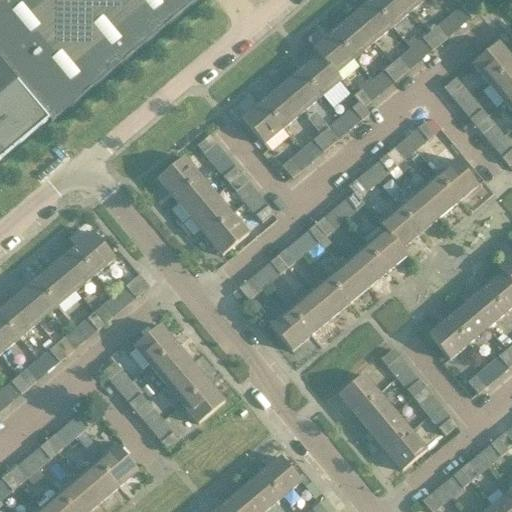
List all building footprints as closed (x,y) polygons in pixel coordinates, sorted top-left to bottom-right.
[(0,0),(0,62),(51,123),(198,0),(0,0)] [(391,29),(411,13),(399,0),(372,0),(369,3),(391,29)] [(399,0),(411,13),(426,0),(399,0)] [(460,9),(470,21),(478,14),(468,2),(460,9)] [(372,45),(391,29),(369,3),(350,19),(372,45)] [(353,61),(372,45),(350,19),(331,35),(353,61)] [(429,35),(439,47),(446,41),(436,29),(429,35)] [(312,51),(317,57),(318,57),(335,77),(335,76),(353,61),(331,35),(312,51)] [(431,53),(439,47),(429,35),(421,41),(431,53)] [(471,67),(487,86),(511,65),(511,62),(497,45),(471,67)] [(318,57),(317,57),(299,72),(321,99),(340,82),(335,76),(335,77),(318,57)] [(398,60),(391,67),(401,79),(408,72),(398,60)] [(0,160),(48,120),(0,62),(0,160)] [(503,105),(511,97),(511,65),(487,86),(503,105)] [(393,85),(401,79),(391,67),(383,73),(393,85)] [(299,72),(280,88),(302,115),(321,99),(299,72)] [(443,90),(449,98),(461,88),(455,80),(443,90)] [(261,104),(283,131),(302,115),(280,88),(261,104)] [(353,98),(358,104),(363,110),(370,104),(360,92),(353,98)] [(511,115),(511,97),(503,105),(511,115)] [(283,131),(261,104),(241,121),(263,147),(283,131)] [(368,116),(363,110),(358,104),(351,110),(361,122),(368,116)] [(469,122),(475,129),(487,119),(481,112),(469,122)] [(315,114),(307,121),(320,136),(327,130),(328,129),(315,114)] [(493,126),(487,119),(475,129),(481,136),(493,126)] [(424,124),(417,131),(427,143),(434,136),(424,124)] [(327,130),(320,136),(330,148),(337,142),(327,130)] [(322,155),(330,148),(320,136),(312,143),(322,155)] [(215,146),(209,138),(197,148),(203,156),(215,146)] [(511,150),(501,160),(507,167),(511,163),(511,150)] [(386,157),(396,169),(403,163),(393,151),(386,157)] [(388,175),(396,169),(386,157),(378,163),(388,175)] [(157,181),(173,200),(199,178),(183,159),(157,181)] [(455,161),(435,178),(457,204),(477,188),(455,161)] [(281,169),(291,181),(299,174),(289,162),(281,169)] [(223,179),(229,187),(241,177),(235,169),(223,179)] [(241,177),(229,187),(235,194),(247,184),(241,177)] [(215,197),(199,178),(173,200),(189,219),(215,197)] [(438,220),(457,204),(435,178),(417,194),(438,220)] [(347,189),(352,195),(357,201),(365,195),(355,183),(347,189)] [(419,236),(438,220),(417,194),(397,209),(419,236)] [(357,201),(352,195),(345,201),(355,213),(362,207),(357,201)] [(189,219),(205,238),(231,216),(215,197),(189,219)] [(273,215),(267,208),(255,218),(261,225),(273,215)] [(378,226),(383,232),(384,232),(400,252),(401,251),(419,236),(397,209),(378,226)] [(248,236),(231,216),(205,238),(221,258),(248,236)] [(315,227),(325,239),(332,232),(322,221),(315,227)] [(318,245),(325,239),(315,227),(308,233),(318,245)] [(365,247),(387,274),(406,258),(401,251),(400,252),(384,232),(383,232),(365,247)] [(92,234),(73,251),(95,277),(114,260),(92,234)] [(346,263),(368,290),(387,274),(365,247),(346,263)] [(73,251),(54,267),(76,293),(95,277),(73,251)] [(277,258),(287,270),(294,264),(284,252),(277,258)] [(511,257),(498,269),(503,275),(511,285),(511,257)] [(287,270),(277,258),(269,265),(279,277),(287,270)] [(346,263),(327,279),(349,306),(368,290),(346,263)] [(76,293),(54,267),(35,282),(57,309),(76,293)] [(503,275),(485,290),(505,315),(511,309),(511,285),(503,275)] [(327,279),(308,295),(330,321),(349,306),(327,279)] [(35,282),(16,298),(38,325),(57,309),(35,282)] [(125,289),(135,300),(142,294),(132,282),(125,289)] [(256,296),(246,284),(238,291),(248,303),(256,296)] [(466,306),(487,331),(505,315),(485,290),(466,306)] [(308,295),(289,311),(310,337),(330,321),(308,295)] [(38,325),(16,298),(0,311),(0,318),(19,341),(38,325)] [(447,322),(468,346),(487,331),(466,306),(447,322)] [(101,308),(94,315),(104,326),(111,320),(101,308)] [(291,354),(310,337),(289,311),(269,327),(291,354)] [(104,326),(94,315),(87,321),(97,333),(104,326)] [(0,318),(0,356),(19,341),(0,318)] [(468,346),(447,322),(428,338),(449,363),(468,346)] [(133,349),(149,368),(176,347),(159,327),(133,349)] [(63,340),(56,346),(66,358),(73,352),(63,340)] [(66,358),(56,346),(48,353),(58,365),(66,358)] [(191,366),(176,347),(149,368),(165,387),(191,366)] [(393,352),(381,362),(387,369),(399,359),(393,352)] [(508,371),(511,367),(511,361),(505,353),(497,359),(508,371)] [(120,372),(114,365),(102,375),(108,382),(120,372)] [(165,387),(181,406),(207,385),(191,366),(165,387)] [(25,372),(18,378),(28,390),(35,384),(25,372)] [(338,397),(354,417),(379,396),(363,377),(338,397)] [(20,396),(28,390),(18,378),(10,385),(20,396)] [(477,397),(484,390),(485,390),(475,378),(467,385),(477,397)] [(406,392),(412,400),(424,390),(418,382),(406,392)] [(224,404),(207,385),(181,406),(197,426),(224,404)] [(424,390),(412,400),(418,407),(430,397),(424,390)] [(128,406),(134,413),(146,403),(140,396),(128,406)] [(394,415),(379,396),(354,417),(370,435),(394,415)] [(152,411),(146,403),(134,413),(140,421),(152,411)] [(85,411),(77,417),(87,429),(95,423),(85,411)] [(410,433),(394,415),(370,435),(385,454),(410,433)] [(456,428),(450,420),(438,430),(444,438),(456,428)] [(426,453),(410,433),(385,454),(401,473),(426,453)] [(172,434),(160,444),(166,452),(178,442),(172,434)] [(497,441),(507,453),(511,448),(511,443),(504,435),(497,441)] [(46,443),(56,455),(64,449),(54,437),(46,443)] [(507,453),(497,441),(490,447),(500,459),(507,453)] [(49,461),(56,455),(46,443),(39,449),(49,461)] [(115,447),(96,463),(118,489),(137,473),(115,447)] [(280,459),(261,475),(281,500),(301,484),(280,459)] [(118,489),(96,463),(77,479),(99,505),(118,489)] [(460,472),(470,484),(477,478),(467,466),(460,472)] [(16,469),(9,475),(19,487),(26,481),(16,469)] [(462,490),(470,484),(460,472),(452,478),(462,490)] [(11,493),(19,487),(9,475),(1,481),(11,493)] [(259,511),(266,511),(281,500),(261,475),(242,491),(259,511)] [(77,479),(58,495),(72,511),(91,511),(99,505),(77,479)] [(227,511),(259,511),(242,491),(223,506),(227,511)] [(511,511),(511,496),(509,493),(490,509),(492,511),(511,511)] [(72,511),(58,495),(39,511),(72,511)] [(429,497),(422,504),(428,511),(435,511),(439,509),(429,497)]
